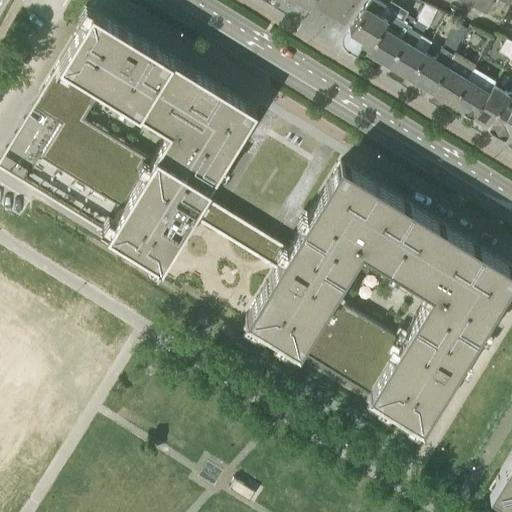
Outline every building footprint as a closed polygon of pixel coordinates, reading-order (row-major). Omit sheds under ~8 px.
[(382,25),(389,14),(394,6),(389,3),(384,0),(367,0),(350,29),(371,42),(381,25),(382,25)] [(463,0),(486,11),(491,0),(463,0)] [(203,193),(256,107),(92,6),(33,102),(62,121),(42,154),(122,204),(107,230),(161,263),(192,212),(203,193)] [(388,63),(416,19),(405,13),(400,21),(389,14),(382,25),(381,25),(371,42),(366,49),(388,63)] [(416,19),(388,63),(409,76),(425,51),(414,44),(426,25),(416,19)] [(430,89),(455,50),(454,50),(467,28),(457,22),(435,58),(425,51),(409,76),(430,89)] [(500,51),(511,56),(511,54),(511,39),(506,37),(500,51)] [(475,63),(455,50),(430,89),(451,102),(474,66),(475,63)] [(474,66),(451,102),(473,115),(492,83),(495,79),(474,66)] [(497,130),(511,104),(511,94),(492,83),(473,115),(474,114),(477,116),(478,119),(483,122),(486,121),(488,123),(487,124),(497,130)] [(511,104),(497,130),(511,139),(511,104)] [(422,424),(511,277),(511,264),(341,159),(288,245),(203,193),(192,212),(276,264),(245,315),(422,424)] [(511,451),(495,479),(497,480),(500,476),(510,483),(503,495),(511,500),(511,451)]
